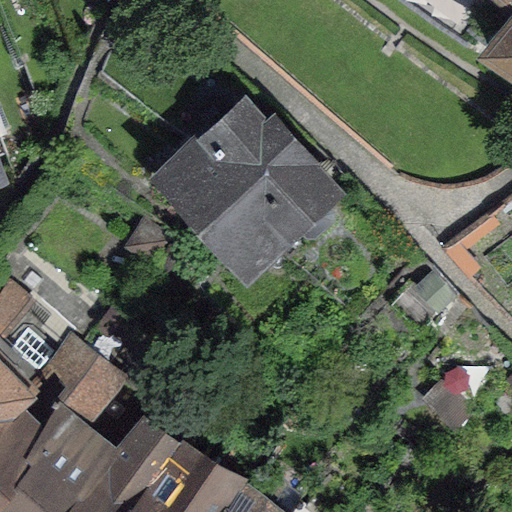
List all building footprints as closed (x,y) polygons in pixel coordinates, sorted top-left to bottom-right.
[(202,154),(186,168),(219,204),(212,210),(218,217),(247,249),(284,214),(289,220),(294,215),(298,219),(298,223),(307,234),(315,234),(334,218),(334,210),(324,199),(321,199),(317,195),(322,191),(294,160),(298,156),(269,125),(266,129),(244,104),(196,147),(202,154)] [(0,419),(0,420),(57,364),(52,359),(74,336),(97,307),(63,281),(70,272),(29,243),(5,274),(10,277),(4,284),(0,290),(0,419)] [(0,495),(0,511),(59,511),(82,486),(117,451),(146,419),(143,416),(150,402),(113,375),(119,369),(96,352),(99,348),(94,345),(91,349),(74,336),(52,359),(57,364),(70,377),(57,406),(55,405),(28,450),(33,455),(0,495)] [(0,495),(33,455),(28,450),(55,405),(57,406),(70,377),(57,364),(0,420),(0,419),(0,495)] [(59,511),(125,511),(178,444),(146,419),(117,451),(82,486),(59,511)] [(178,511),(209,464),(178,444),(125,511),(178,511)] [(221,511),(239,485),(209,464),(178,511),(221,511)] [(318,511),(301,498),(289,511),(318,511)]
